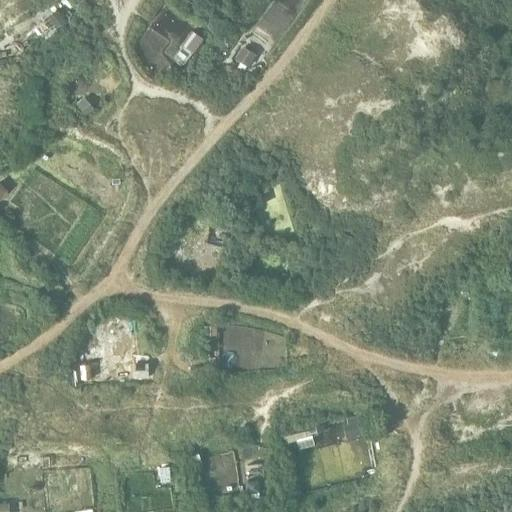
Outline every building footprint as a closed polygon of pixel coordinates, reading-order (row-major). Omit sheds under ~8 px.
[(56,12),(47,19),(55,30),(64,23),(56,12)] [(243,49),(235,60),(248,68),(255,57),(243,49)] [(83,99),(75,105),(84,116),(92,110),(83,99)] [(486,255),(495,277),(509,271),(501,249),(486,255)] [(357,419),(345,421),(346,424),(346,426),(348,437),(360,434),(358,422),(357,419)] [(237,479),(222,479),(223,493),(238,493),(237,479)] [(257,481),(245,483),(246,494),(258,493),(257,481)]
